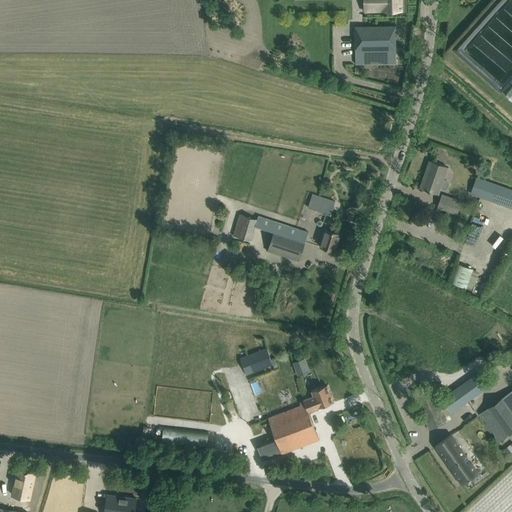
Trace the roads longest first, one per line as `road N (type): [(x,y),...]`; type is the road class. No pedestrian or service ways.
road 1 (unclassified): [(404,469),(348,316),(413,108),(432,0)]
road 2 (unclassified): [(404,469),(375,488),(345,490),(0,445)]
